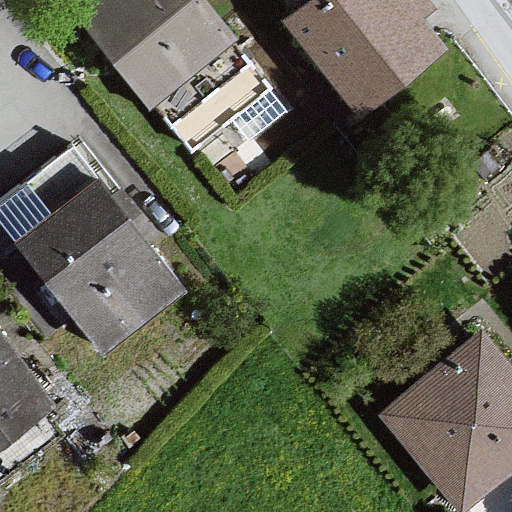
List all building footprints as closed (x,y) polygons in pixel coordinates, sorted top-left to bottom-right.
[(60,0),(144,104),(234,31),(208,0),(60,0)] [(289,0),(275,12),(355,110),(442,39),(424,16),(437,6),(432,0),(289,0)] [(68,140),(0,194),(0,212),(102,340),(179,279),(68,140)] [(511,364),(479,326),(376,412),(458,510),(511,464),(511,364)] [(0,341),(0,449),(51,411),(0,341)]
